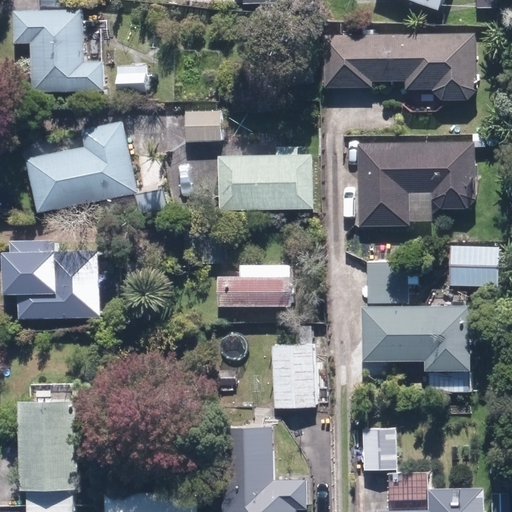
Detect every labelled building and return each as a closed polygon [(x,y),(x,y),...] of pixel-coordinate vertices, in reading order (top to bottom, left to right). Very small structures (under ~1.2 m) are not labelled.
[(404,0),(435,13),(440,0),(404,0)] [(81,14),(21,15),(21,43),(32,43),(33,95),(100,94),(100,68),(82,68),(81,14)] [(472,37),(342,39),(343,89),(435,88),(436,97),(473,97),(472,37)] [(149,71),(114,70),(113,94),(148,95),(149,71)] [(89,150),(27,164),(38,214),(135,193),(121,130),(86,137),(89,150)] [(472,144),(360,146),(362,228),(408,227),(408,203),(473,202),(472,144)] [(311,159),(220,161),(221,212),(313,210),(311,159)] [(169,209),(165,191),(135,197),(139,215),(169,209)] [(98,244),(10,246),(11,292),(18,292),(19,320),(99,318),(98,244)] [(504,249),(457,247),(456,283),(503,285),(504,249)] [(406,265),(368,266),(369,305),(407,304),(406,265)] [(286,278),(219,279),(219,305),(286,304),(286,278)] [(467,308),(363,310),(364,364),(469,362),(467,308)] [(314,347),(275,348),(276,408),(315,407),(314,347)] [(76,511),(74,403),(18,405),(20,511),(76,511)] [(395,432),(365,432),(366,470),(396,470),(395,432)] [(302,487),(226,488),(226,511),(293,511),(293,504),(303,504),(302,487)] [(196,511),(196,495),(104,497),(104,511),(196,511)]
